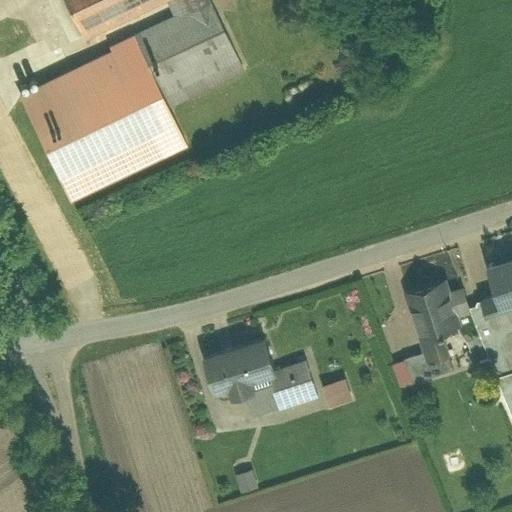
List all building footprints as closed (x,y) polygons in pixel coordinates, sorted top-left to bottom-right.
[(64,0),(83,38),(163,0),(64,0)] [(136,41),(167,107),(245,69),(210,0),(164,0),(172,15),(132,34),(136,41)] [(136,41),(17,97),(68,203),(186,146),(167,107),(136,41)] [(511,255),(493,261),(507,305),(511,303),(511,255)] [(451,274),(410,288),(425,334),(448,326),(467,320),(464,313),(456,287),(451,274)] [(456,287),(464,313),(476,309),(468,283),(456,287)] [(500,371),(509,369),(511,367),(511,303),(507,305),(493,310),(489,297),(477,300),(500,371)] [(450,350),(455,348),(448,326),(425,334),(429,349),(432,356),(450,350)] [(272,331),(209,352),(221,388),(237,383),(259,376),(277,370),(284,368),(272,331)] [(429,349),(397,360),(405,382),(455,365),(450,350),(432,356),(429,349)] [(288,404),(323,393),(312,359),(284,368),(277,370),(288,404)] [(351,373),(326,381),(333,404),(359,396),(351,373)] [(259,376),(237,383),(241,393),(262,386),(259,376)] [(257,466),(241,472),(246,489),(263,484),(257,466)]
